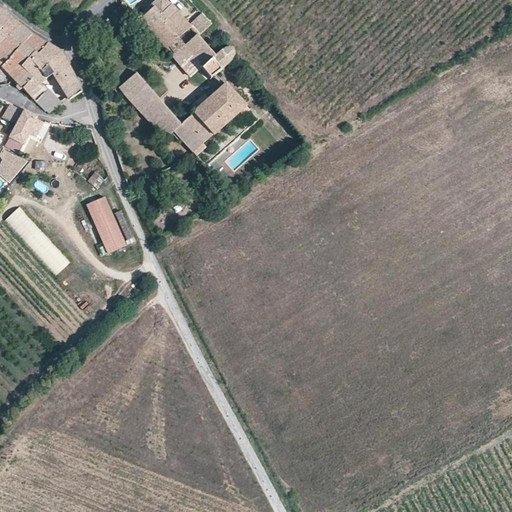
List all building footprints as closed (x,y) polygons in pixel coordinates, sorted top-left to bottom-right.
[(164,2),(145,23),(171,47),(178,40),(190,27),(164,2)] [(0,30),(12,18),(0,9),(0,30)] [(0,46),(3,42),(21,25),(12,18),(0,30),(0,46)] [(0,64),(2,66),(32,35),(21,25),(3,42),(0,46),(0,64)] [(215,55),(190,27),(178,40),(206,64),(202,68),(216,78),(233,62),(235,52),(230,47),(220,50),(215,55)] [(39,54),(48,43),(32,35),(2,66),(0,67),(0,73),(3,71),(15,79),(26,70),(21,66),(35,52),(39,54)] [(52,76),(69,100),(82,91),(62,51),(48,43),(39,54),(35,52),(21,66),(26,70),(15,79),(18,84),(18,86),(19,90),(23,88),(29,94),(42,83),(52,76)] [(173,132),(182,125),(136,72),(120,87),(164,139),(173,132)] [(62,103),(42,83),(29,94),(48,116),(62,103)] [(182,125),(173,132),(190,152),(243,109),(226,88),(182,125)] [(24,110),(12,132),(18,136),(24,129),(29,131),(37,116),(24,110)] [(18,136),(12,132),(3,147),(15,154),(29,131),(24,129),(18,136)] [(15,154),(3,147),(0,153),(4,160),(0,171),(8,178),(24,158),(15,154)] [(100,177),(95,172),(87,181),(93,185),(100,177)] [(100,196),(86,202),(109,250),(122,244),(100,196)] [(4,222),(56,276),(70,263),(19,208),(4,222)]
